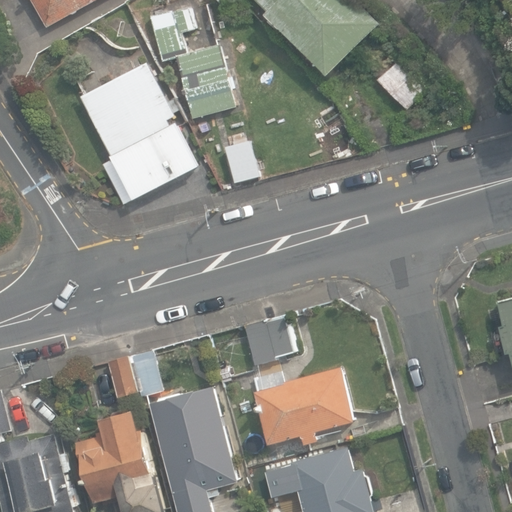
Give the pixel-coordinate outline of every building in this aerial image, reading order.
[(35,0),(49,24),(93,0),(35,0)] [(257,0),(332,76),(384,23),(359,0),(257,0)] [(434,14),(458,44),(472,32),(449,3),(434,14)] [(181,57),(197,118),(241,106),(224,44),(191,53),(185,31),(199,28),(193,4),(154,14),(166,61),(181,57)] [(378,79),(409,109),(439,79),(408,49),(378,79)] [(107,163),(128,205),(205,165),(182,120),(174,123),(172,118),(180,114),(178,111),(184,108),(178,97),(173,101),(152,61),(85,96),(117,157),(107,163)] [(231,146),(240,181),(264,175),(255,140),(231,146)] [(511,296),(503,299),(510,324),(506,325),(511,348),(511,296)] [(249,324),(259,365),(281,359),(280,356),(300,351),(290,314),(249,324)] [(158,349),(133,355),(143,392),(145,391),(146,395),(168,390),(158,349)] [(143,392),(133,355),(113,360),(122,397),(143,392)] [(305,431),(308,440),(321,436),(319,427),(357,417),(343,364),(258,387),(272,440),(305,431)] [(154,402),(183,511),(219,511),(215,497),(225,494),(223,485),(243,480),(218,385),(154,402)] [(5,431),(16,428),(5,388),(0,389),(0,441),(7,440),(5,431)] [(143,425),(137,405),(103,415),(108,429),(78,438),(85,463),(88,462),(98,498),(123,491),(129,511),(157,511),(170,509),(158,467),(161,466),(149,423),(143,425)] [(0,450),(0,478),(9,511),(80,511),(79,505),(84,503),(79,485),(75,487),(59,432),(35,439),(33,434),(0,443),(0,446),(1,450),(0,450)] [(306,511),(377,511),(365,466),(357,468),(350,443),(292,459),(293,463),(268,469),(272,483),(289,478),(292,490),(300,488),(306,511)]
